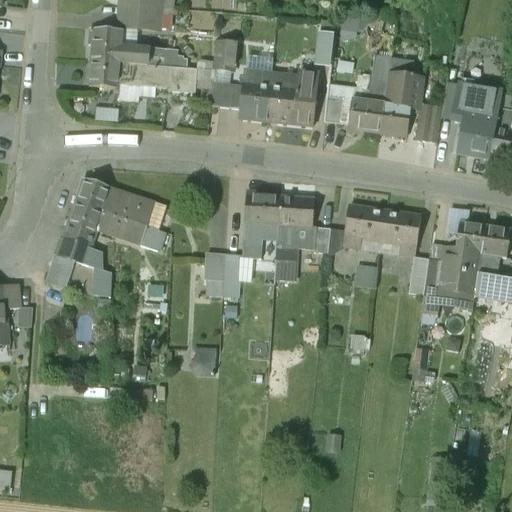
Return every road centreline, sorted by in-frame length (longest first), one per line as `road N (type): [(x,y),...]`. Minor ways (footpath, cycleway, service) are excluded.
road 1 (residential): [(511,200),(206,155),(35,148)]
road 2 (residential): [(35,148),(46,0)]
road 3 (residential): [(0,252),(23,241),(41,198),(35,148)]
